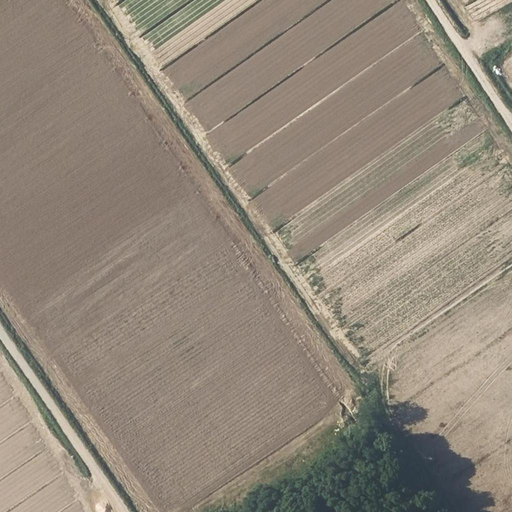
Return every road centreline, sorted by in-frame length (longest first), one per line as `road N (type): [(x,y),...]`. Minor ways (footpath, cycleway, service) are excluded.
road 1 (track): [(121,511),(0,330)]
road 2 (track): [(511,119),(432,0)]
